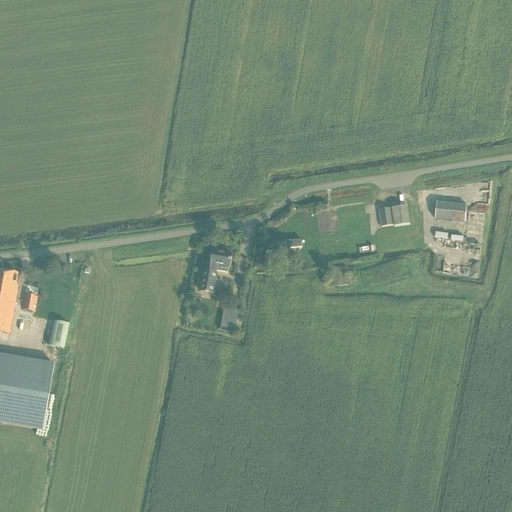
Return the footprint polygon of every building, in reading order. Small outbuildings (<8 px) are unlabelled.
[(488,203),(488,196),(475,198),(475,205),(488,203)] [(465,222),(467,206),(437,203),(435,219),(465,222)] [(324,242),(371,236),(368,214),(366,214),(365,205),(321,211),(322,212),(320,212),(324,242)] [(395,226),(410,224),(408,206),(392,208),(395,226)] [(393,225),(391,209),(379,210),(381,227),(393,225)] [(485,214),(480,213),(468,212),(465,242),(482,243),(485,214)] [(232,255),(214,252),(212,262),(207,261),(202,289),(202,292),(214,294),(214,291),(217,274),(215,273),(215,270),(229,273),(230,266),(230,267),(232,255)] [(447,257),(445,276),(458,278),(459,270),(452,269),(454,257),(447,257)] [(349,285),(347,267),(329,269),(331,287),(349,285)] [(0,332),(9,335),(19,284),(16,283),(18,274),(0,270),(0,332)] [(33,293),(25,291),(22,303),(31,305),(33,293)] [(239,310),(224,307),(220,329),(235,332),(239,310)] [(70,325),(54,321),(49,345),(65,349),(70,325)] [(0,422),(43,430),(54,363),(0,353),(0,422)]
